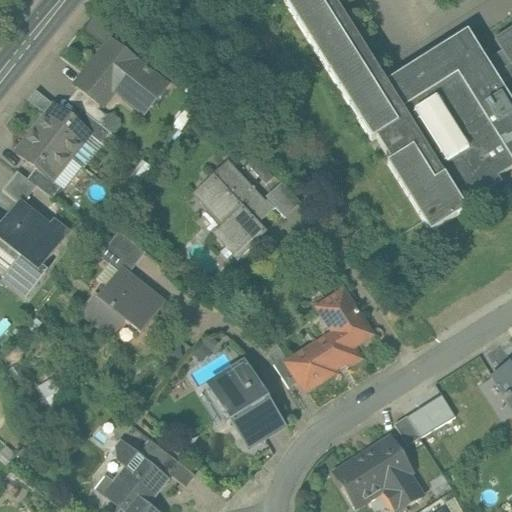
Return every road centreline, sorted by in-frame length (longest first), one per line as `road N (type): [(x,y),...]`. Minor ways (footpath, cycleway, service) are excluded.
road 1 (residential): [(251,502),(310,440),(511,314)]
road 2 (unknown): [(311,233),(418,372)]
